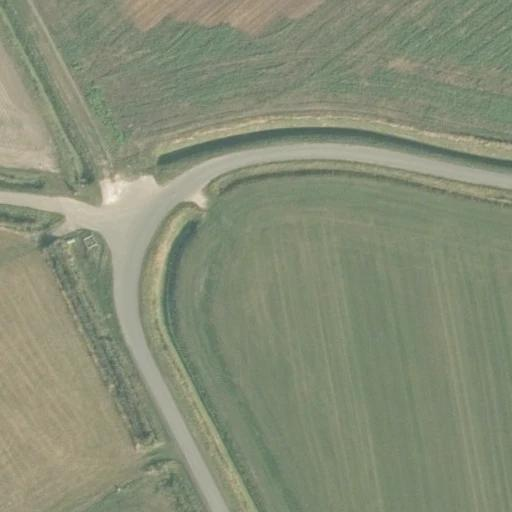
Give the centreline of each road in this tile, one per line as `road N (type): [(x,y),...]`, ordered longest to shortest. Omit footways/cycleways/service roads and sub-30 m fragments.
road 1 (unclassified): [(135,222),(213,169),(328,150),(511,179)]
road 2 (unclassified): [(220,511),(127,315),(122,276),(135,222)]
road 3 (unclassified): [(0,197),(135,222)]
